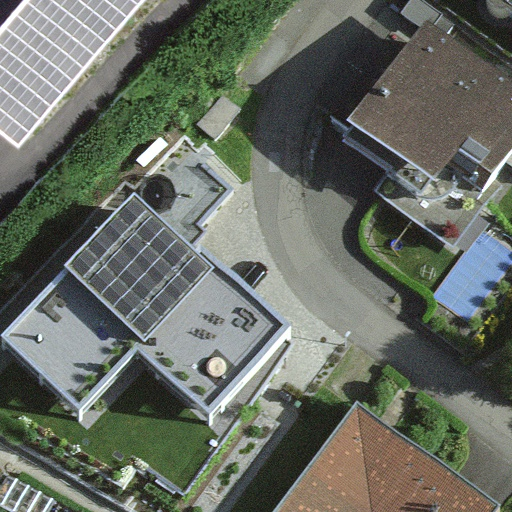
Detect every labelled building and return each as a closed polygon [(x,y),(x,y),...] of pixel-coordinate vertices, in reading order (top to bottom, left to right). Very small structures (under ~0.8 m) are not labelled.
[(0,0),(0,115),(20,133),(133,0),(0,0)] [(511,0),(494,0),(497,2),(511,13),(511,0)] [(511,114),(416,41),(333,148),(451,238),(511,159),(511,114)] [(134,207),(3,349),(90,429),(146,368),(215,431),(295,345),(199,256),(193,262),(134,207)] [(496,511),(500,508),(358,406),(281,511),(496,511)]
